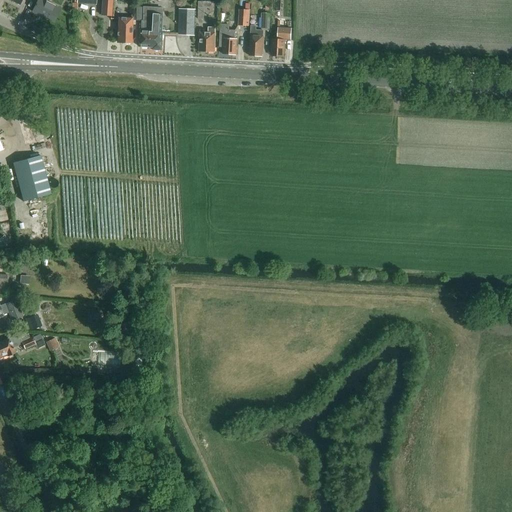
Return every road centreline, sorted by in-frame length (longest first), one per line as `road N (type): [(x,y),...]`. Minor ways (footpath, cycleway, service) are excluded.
road 1 (secondary): [(511,89),(67,64)]
road 2 (residential): [(54,511),(0,394)]
